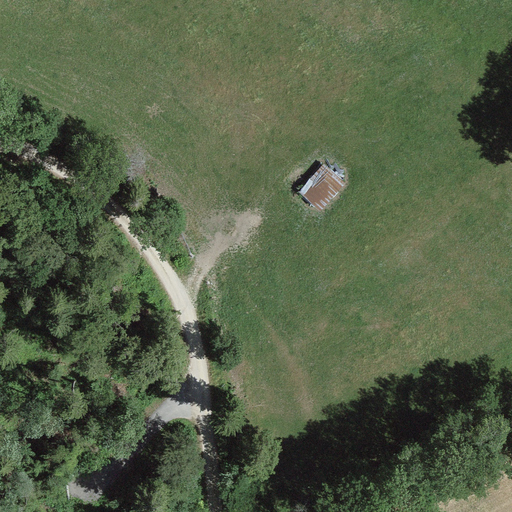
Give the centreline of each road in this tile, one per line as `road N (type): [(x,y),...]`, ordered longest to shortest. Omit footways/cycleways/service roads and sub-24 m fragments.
road 1 (track): [(220,511),(180,300),(142,245),(76,182),(0,144)]
road 2 (track): [(90,489),(200,376)]
